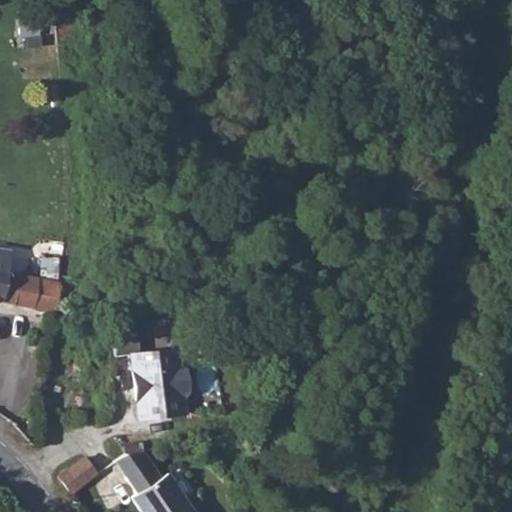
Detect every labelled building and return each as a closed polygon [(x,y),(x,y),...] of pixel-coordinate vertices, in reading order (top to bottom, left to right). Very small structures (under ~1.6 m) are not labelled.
[(12,272),(7,304),(25,307),(25,309),(50,314),(56,281),(54,256),(35,257),(36,278),(12,272)] [(39,412),(98,422),(111,343),(53,333),(39,412)] [(175,349),(130,354),(135,401),(139,401),(139,408),(135,408),(136,419),(170,415),(168,397),(180,396),(184,391),(182,371),(177,367),(175,349)] [(80,456),(54,475),(67,491),(92,472),(80,456)] [(133,492),(128,496),(138,511),(189,511),(164,472),(158,476),(147,459),(122,476),(133,492)]
